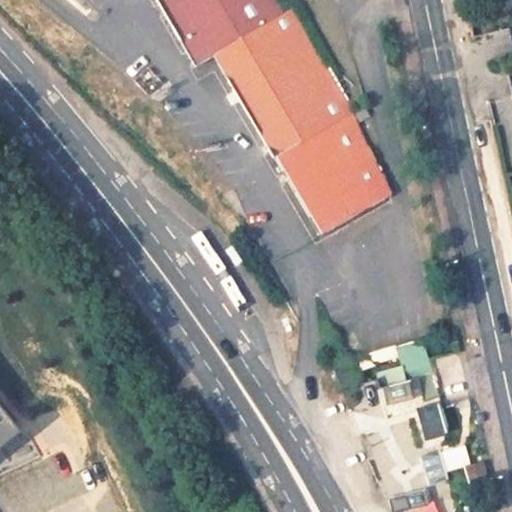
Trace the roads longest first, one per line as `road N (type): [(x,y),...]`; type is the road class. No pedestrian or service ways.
road 1 (secondary): [(511,400),(427,0)]
road 2 (unknown): [(428,2),(396,16),(379,56),(415,237),(389,281),(346,287),(311,274)]
road 3 (primary): [(231,366),(0,77)]
road 4 (unknown): [(311,274),(246,150),(204,115),(152,51)]
road 5 (primary): [(339,511),(300,441),(231,366)]
road 6 (unknown): [(311,274),(292,432)]
road 7 (primary): [(231,366),(294,511)]
road 8 (unknown): [(152,51),(105,54),(29,0)]
